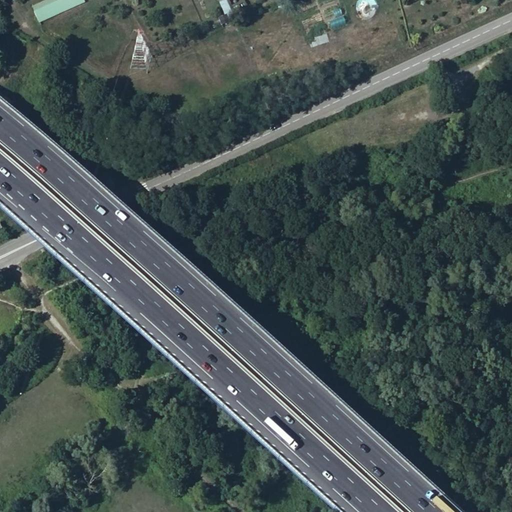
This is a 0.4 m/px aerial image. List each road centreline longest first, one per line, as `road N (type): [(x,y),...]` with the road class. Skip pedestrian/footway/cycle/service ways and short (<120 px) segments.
road 1 (motorway): [(422,511),(0,129)]
road 2 (secondary): [(511,19),(0,257)]
road 3 (motorway): [(0,176),(370,511)]
